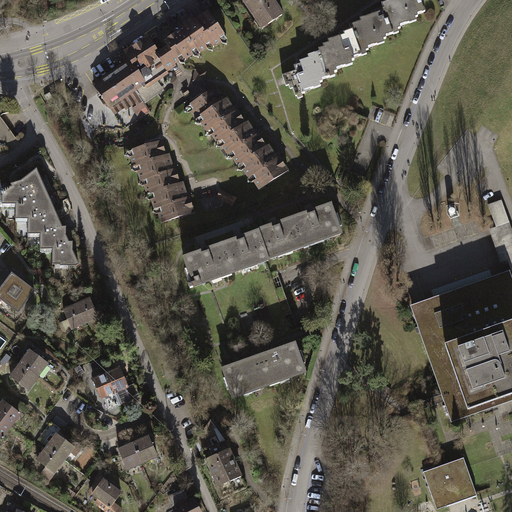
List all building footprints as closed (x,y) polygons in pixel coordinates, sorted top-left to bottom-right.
[(271,0),(242,0),(261,28),(281,14),(271,0)] [(392,0),(382,3),(384,8),(391,30),(400,27),(400,26),(409,23),(408,20),(417,17),(417,15),(424,12),(421,1),(422,0),(421,0),(392,0)] [(393,34),(391,30),(384,8),(375,11),(376,13),(364,17),(363,18),(364,20),(350,25),(351,30),(359,53),(368,49),(368,47),(377,44),(376,42),(386,38),(385,36),(393,34)] [(168,47),(158,53),(163,60),(161,62),(166,70),(167,72),(175,66),(174,64),(183,58),(184,60),(197,51),(199,53),(211,45),(212,47),(221,41),(219,39),(224,35),(208,13),(195,21),(191,20),(184,25),(183,29),(164,42),(168,47)] [(360,56),(359,53),(351,30),(343,32),(344,35),(333,39),(332,39),(333,43),(323,46),(324,48),(319,49),(320,51),(328,74),(336,72),(335,70),(346,66),(345,64),(354,60),(353,58),(360,56)] [(122,62),(124,65),(130,61),(145,83),(135,90),(139,96),(133,100),(137,105),(142,101),(162,88),(155,78),(166,70),(161,62),(163,60),(158,53),(148,38),(123,54),(127,59),(122,62)] [(329,77),(328,74),(320,51),(311,55),(312,58),(301,61),(299,62),(300,64),(294,66),(295,72),(282,76),(286,86),(291,84),(295,97),(304,94),(304,91),(313,88),(312,85),(322,82),(321,79),(329,77)] [(108,108),(135,90),(145,83),(130,61),(124,65),(93,86),(99,94),(108,108)] [(206,71),(194,70),(193,83),(205,84),(206,71)] [(201,117),(225,101),(216,87),(190,105),(194,110),(191,111),(197,120),(201,117)] [(225,101),(201,117),(203,121),(201,123),(206,132),(211,128),(214,133),(211,134),(217,142),(221,140),(246,123),(237,110),(235,112),(234,110),(227,100),(225,101)] [(333,165),(350,171),(370,120),(368,119),(353,113),(333,165)] [(257,134),(256,135),(254,133),(254,132),(247,122),(246,123),(221,140),(224,144),(222,146),(228,154),(232,151),(235,156),(233,158),(238,166),(242,163),(266,147),(257,134)] [(136,165),(139,164),(166,155),(162,141),(131,150),(136,165)] [(281,159),(279,160),(276,156),(275,154),(269,146),(266,147),(242,163),(245,167),(243,169),(249,177),(252,175),(255,179),(253,181),(259,189),(288,170),(281,159)] [(180,184),(175,169),(173,169),(173,168),(172,166),(169,155),(166,155),(139,164),(140,170),(138,171),(141,180),(146,179),(147,183),(145,184),(148,194),(154,192),(180,184)] [(15,219),(28,219),(31,218),(32,212),(55,212),(36,169),(22,180),(10,184),(11,187),(3,190),(3,204),(15,205),(15,219)] [(158,212),(161,222),(194,212),(189,197),(187,198),(186,196),(182,183),(180,184),(154,192),(160,212),(158,212)] [(234,198),(220,192),(218,197),(231,203),(234,198)] [(511,272),(511,229),(502,200),(488,205),(511,272)] [(306,213),(292,218),(302,245),(322,238),(323,240),(341,234),(331,205),(315,211),(314,209),(311,210),(306,212),(306,213)] [(62,227),(55,212),(32,212),(31,218),(28,219),(28,234),(40,234),(44,234),(44,227),(62,227)] [(302,247),(302,245),(292,218),(278,223),(278,222),(274,223),(271,224),(271,225),(257,230),(257,232),(267,259),(277,256),(276,253),(291,248),(292,251),(302,247)] [(66,227),(62,227),(44,227),(44,234),(40,234),(41,249),(52,249),(56,248),(57,242),(68,242),(66,236),(66,227)] [(268,261),(267,259),(257,232),(243,237),(243,235),(239,236),(235,238),(235,239),(221,244),(230,272),(231,274),(242,270),(242,268),(256,263),(257,265),(268,261)] [(72,241),(68,242),(57,242),(56,248),(52,249),(52,264),(60,264),(60,266),(75,265),(78,263),(72,251),(72,241)] [(210,278),(230,272),(221,244),(207,249),(207,248),(203,249),(199,251),(200,252),(183,257),(192,282),(188,283),(190,288),(211,280),(210,278)] [(34,291),(7,270),(1,277),(5,281),(0,287),(0,299),(17,313),(34,291)] [(436,297),(492,277),(490,270),(433,289),(436,297)] [(414,305),(410,306),(442,394),(444,402),(451,422),(511,400),(511,276),(510,271),(492,277),(436,297),(425,300),(414,305)] [(90,299),(77,304),(85,323),(98,317),(90,299)] [(71,329),(85,323),(77,304),(63,310),(71,329)] [(294,343),(259,356),(268,382),(288,375),(289,377),(304,372),(294,343)] [(30,350),(20,363),(37,376),(47,363),(30,350)] [(269,385),(268,382),(259,356),(223,368),(233,397),(244,394),(243,390),(258,385),(259,388),(269,385)] [(27,389),(37,376),(20,363),(10,376),(27,389)] [(119,366),(106,372),(120,404),(130,400),(129,397),(138,394),(133,383),(128,386),(119,366)] [(109,409),(120,404),(106,372),(92,378),(101,397),(103,396),(109,409)] [(423,409),(444,402),(442,394),(410,406),(411,408),(412,413),(416,412),(435,467),(443,465),(423,409)] [(2,402),(0,405),(0,418),(12,426),(20,414),(2,402)] [(102,412),(91,407),(87,414),(98,420),(102,412)] [(0,442),(12,426),(0,418),(0,442)] [(37,439),(47,447),(63,459),(73,446),(57,433),(61,428),(52,421),(37,439)] [(149,436),(134,442),(142,462),(157,457),(149,436)] [(225,440),(202,450),(223,497),(246,487),(225,440)] [(118,449),(120,454),(126,469),(142,462),(134,442),(118,449)] [(53,472),(63,459),(47,447),(37,459),(53,472)] [(114,473),(126,469),(120,454),(108,459),(114,473)] [(435,467),(423,472),(437,510),(477,495),(464,457),(443,465),(435,467)] [(94,484),(89,491),(101,499),(96,505),(105,511),(119,511),(122,509),(114,503),(121,492),(103,479),(97,486),(94,484)] [(168,496),(173,505),(187,498),(183,489),(168,496)] [(187,498),(173,505),(175,511),(199,511),(192,496),(187,498)]
